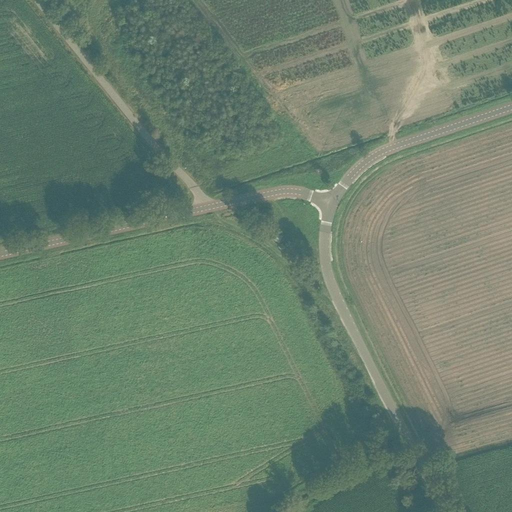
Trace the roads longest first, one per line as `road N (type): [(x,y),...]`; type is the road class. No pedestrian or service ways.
road 1 (unclassified): [(37,0),(204,208)]
road 2 (unclassified): [(448,511),(340,304)]
road 3 (unclassified): [(331,207),(347,182),(386,152),(511,110)]
road 4 (unclassified): [(0,254),(204,208)]
road 5 (unclassified): [(204,208),(285,192),(331,207)]
